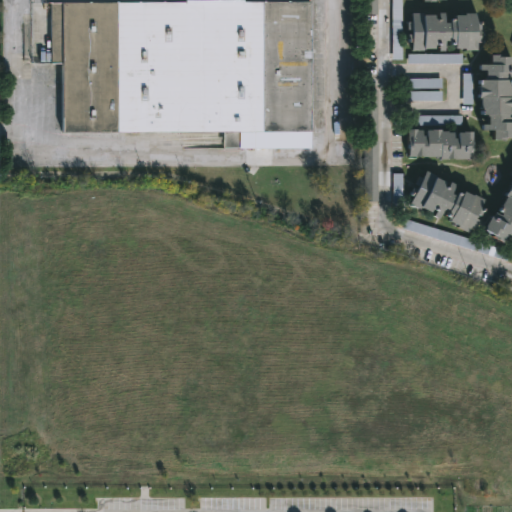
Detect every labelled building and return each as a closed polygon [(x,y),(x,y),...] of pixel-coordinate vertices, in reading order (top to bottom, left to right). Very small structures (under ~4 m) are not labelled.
[(376,0),(363,0),(363,15),(377,15),(376,0)] [(401,0),(392,0),(392,11),(401,10),(401,0)] [(311,4),(313,131),(240,131),(240,149),(224,149),(224,131),(63,131),(62,62),(51,63),(51,4),(311,4)] [(451,12),(451,14),(474,13),(474,21),(479,21),(478,42),(475,42),(475,50),(463,50),(463,48),(451,48),(451,44),(441,44),(441,47),(443,47),(443,50),(408,50),(409,12),(451,12)] [(392,60),(401,60),(401,51),(392,51),(392,60)] [(461,55),(407,54),(407,64),(461,65),(461,55)] [(510,60),(510,72),(508,72),(507,97),(509,97),(508,115),(504,114),(504,117),(511,117),(510,122),(511,122),(511,134),(511,138),(502,137),(501,140),(490,139),(490,130),(479,129),(479,124),(484,125),(484,116),(483,116),(483,114),(476,114),(477,98),(475,98),(476,79),(481,79),(482,70),(476,70),(476,64),(486,64),(487,54),(509,57),(509,60),(510,60)] [(442,89),(442,79),(407,80),(407,89),(442,89)] [(442,91),(408,92),(408,102),(442,101),(442,91)] [(365,202),(378,202),(377,105),(364,105),(365,202)] [(417,125),(460,126),(461,117),(418,116),(417,125)] [(414,129),(414,130),(419,130),(419,136),(424,136),(424,130),(439,130),(439,131),(445,131),(445,133),(451,133),(451,138),(455,138),(455,133),(470,131),(471,158),(437,159),(437,156),(405,157),(405,129),(414,129)] [(511,170),(511,230),(511,232),(511,239),(504,234),(499,243),(487,236),(488,234),(480,230),(482,227),(481,226),(486,218),(489,219),(502,197),(501,196),(510,181),(507,180),(511,173),(511,172),(511,170)] [(440,186),(444,188),(446,182),(452,185),(447,194),(451,196),(454,191),(459,194),(460,191),(482,200),(478,208),(481,209),(477,216),(474,215),(472,218),(476,220),(472,228),(469,226),(465,232),(445,222),(447,217),(438,212),(436,218),(407,204),(423,171),(442,182),(440,186)] [(440,240),(488,256),(491,247),(443,231),(440,240)]
